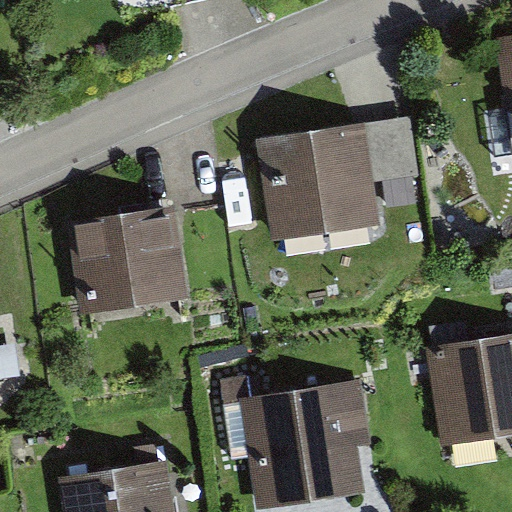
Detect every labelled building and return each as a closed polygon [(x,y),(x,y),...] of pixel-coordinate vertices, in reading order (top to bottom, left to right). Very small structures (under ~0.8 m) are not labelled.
[(214,27),(210,4),(209,0),(49,0),(51,6),(79,0),(120,0),(124,19),(129,44),(214,27)] [(511,168),(511,38),(491,42),(511,169),(511,168)] [(412,125),(368,132),(376,183),(420,176),(412,125)] [(273,243),(381,231),(376,183),(368,132),(261,145),(273,243)] [(70,336),(177,324),(167,233),(60,245),(70,336)] [(431,465),(511,455),(511,350),(419,362),(431,465)] [(361,471),(351,399),(216,418),(224,477),(243,475),(247,511),(352,511),(347,473),(361,471)] [(156,471),(119,474),(120,490),(157,488),(156,471)] [(51,511),(159,511),(157,490),(51,502),(51,511)]
